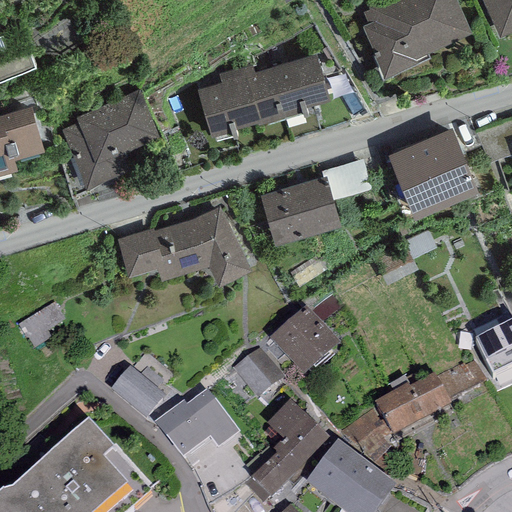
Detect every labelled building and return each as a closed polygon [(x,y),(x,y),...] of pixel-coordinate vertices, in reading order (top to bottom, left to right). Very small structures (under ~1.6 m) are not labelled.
[(377,0),(368,5),(369,7),(363,10),(367,20),(363,21),(376,50),(373,51),(385,76),(430,55),(427,49),(472,28),(459,0),(377,0)] [(511,0),(482,0),(498,35),(511,29),(511,0)] [(21,25),(0,33),(0,77),(37,62),(21,25)] [(318,56),(282,66),(296,117),(308,114),(307,108),(330,102),(318,56)] [(252,65),(244,67),(260,124),(260,127),(296,117),(282,66),(254,73),(252,65)] [(221,84),(197,91),(211,141),(237,134),(236,131),(260,124),(244,67),(218,74),(221,84)] [(141,87),(76,114),(79,120),(61,127),(84,184),(128,165),(121,148),(159,132),(141,87)] [(31,102),(0,111),(0,169),(18,164),(14,154),(44,145),(31,102)] [(451,124),(388,150),(414,212),(477,185),(451,124)] [(327,173),(260,193),(275,242),(342,221),(327,173)] [(192,218),(154,228),(164,260),(160,261),(166,276),(208,261),(219,281),(251,264),(220,204),(192,218)] [(164,260),(154,228),(153,225),(117,237),(128,272),(160,261),(164,260)] [(414,242),(381,254),(390,279),(424,266),(414,242)] [(305,309),(269,340),(302,379),(339,348),(305,309)] [(511,318),(496,326),(511,360),(511,318)] [(511,363),(511,360),(496,326),(475,336),(493,373),(511,363)] [(259,347),(231,370),(257,401),(285,378),(259,347)] [(165,399),(129,369),(110,391),(146,421),(165,399)] [(432,374),(375,405),(393,437),(450,406),(432,374)] [(183,403),(154,425),(182,462),(209,441),(218,453),(240,436),(206,392),(186,407),(183,403)] [(290,403),(266,426),(283,443),(273,453),(276,456),(250,481),(271,501),(330,443),(290,403)] [(368,456),(393,440),(376,411),(350,426),(368,456)] [(132,511),(151,495),(88,425),(12,494),(2,495),(0,496),(0,511),(132,511)] [(377,511),(396,487),(338,444),(306,486),(340,511),(377,511)]
